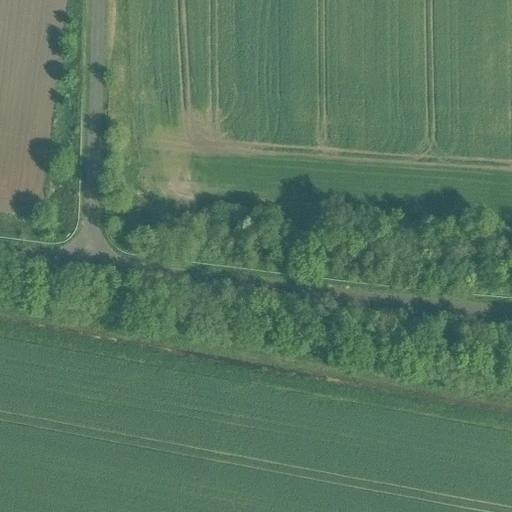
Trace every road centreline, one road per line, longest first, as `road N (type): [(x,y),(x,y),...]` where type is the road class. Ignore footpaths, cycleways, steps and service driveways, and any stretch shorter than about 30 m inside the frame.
road 1 (residential): [(92,264),(511,314)]
road 2 (unclassified): [(92,264),(100,0)]
